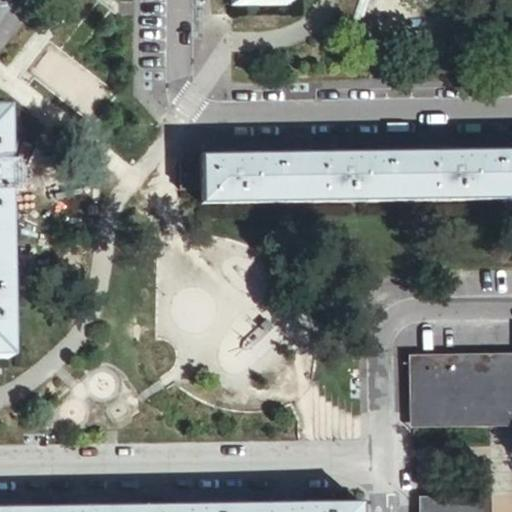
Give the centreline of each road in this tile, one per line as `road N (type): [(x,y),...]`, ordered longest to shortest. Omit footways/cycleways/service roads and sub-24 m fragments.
road 1 (residential): [(0,469),(384,466)]
road 2 (residential): [(189,102),(213,115),(511,111)]
road 3 (residential): [(384,466),(382,331),(392,314),(511,306)]
